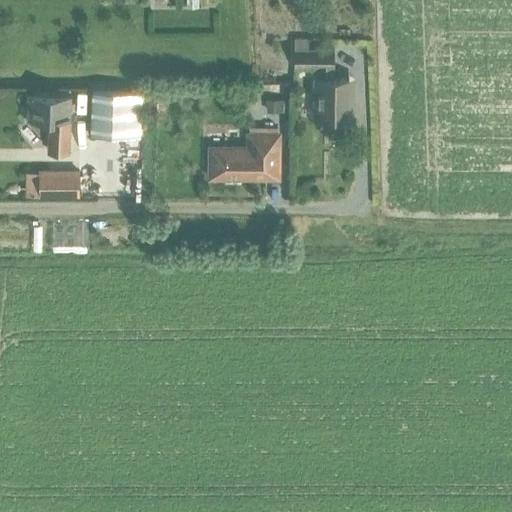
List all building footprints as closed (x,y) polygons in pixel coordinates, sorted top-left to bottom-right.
[(332,64),(335,64),(335,47),(309,48),(309,41),(295,41),(296,65),(322,65),(322,75),(318,75),(319,114),(355,114),(355,75),(332,75),(332,64)] [(92,89),(90,133),(140,136),(142,91),(92,89)] [(29,120),(48,140),(48,147),(69,148),(71,96),(30,94),(29,120)] [(164,95),(147,95),(147,112),(164,112),(164,95)] [(284,98),(266,98),(266,111),(284,111),(284,98)] [(210,172),(211,172),(224,173),(224,176),(224,182),(240,183),(240,176),(240,173),(264,173),(264,177),(276,177),(277,135),(249,135),(249,149),(211,148),(210,172)] [(57,169),(39,169),(39,196),(57,196),(57,169)]
